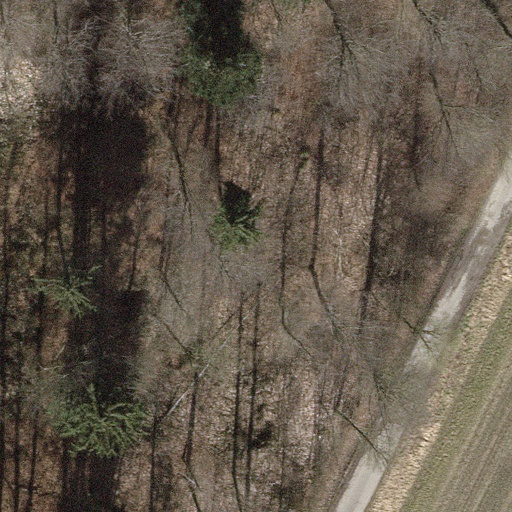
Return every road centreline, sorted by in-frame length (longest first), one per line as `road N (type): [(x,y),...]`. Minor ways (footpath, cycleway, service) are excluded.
road 1 (unclassified): [(511,185),(352,511)]
road 2 (track): [(0,218),(71,0)]
